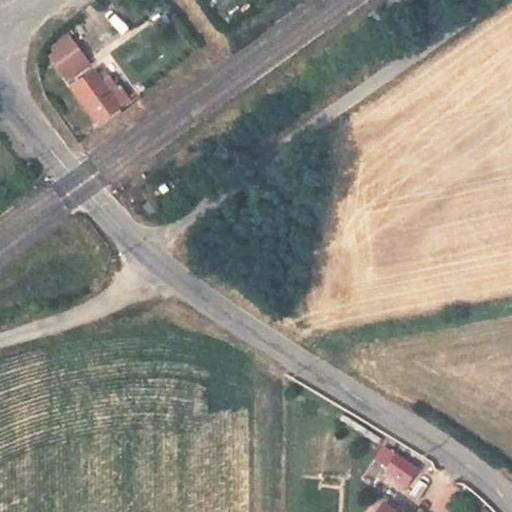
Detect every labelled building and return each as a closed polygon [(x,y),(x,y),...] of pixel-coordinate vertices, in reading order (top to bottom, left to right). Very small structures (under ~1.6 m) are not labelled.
[(44,61),(57,78),(76,64),(64,48),(44,61)] [(115,100),(106,88),(102,91),(94,80),(90,82),(85,75),(65,90),(86,120),(115,100)] [(396,455),(383,447),(376,459),(389,467),(396,455)] [(408,486),(419,468),(396,455),(389,467),(385,472),(408,486)] [(409,487),(421,495),(432,479),(419,471),(409,487)]
